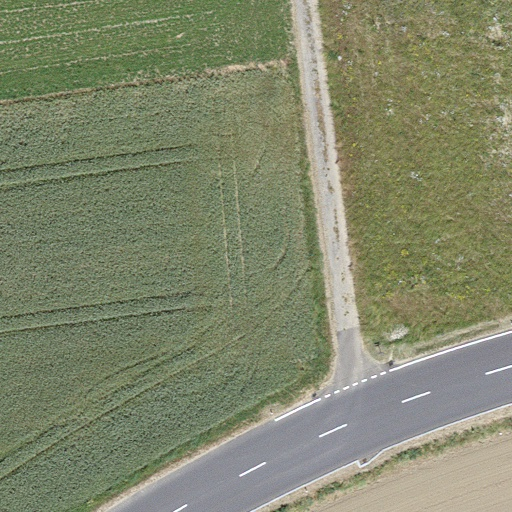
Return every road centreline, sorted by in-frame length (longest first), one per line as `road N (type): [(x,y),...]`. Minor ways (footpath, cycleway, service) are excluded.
road 1 (track): [(296,0),(351,422)]
road 2 (tertiary): [(511,367),(351,422),(180,511)]
